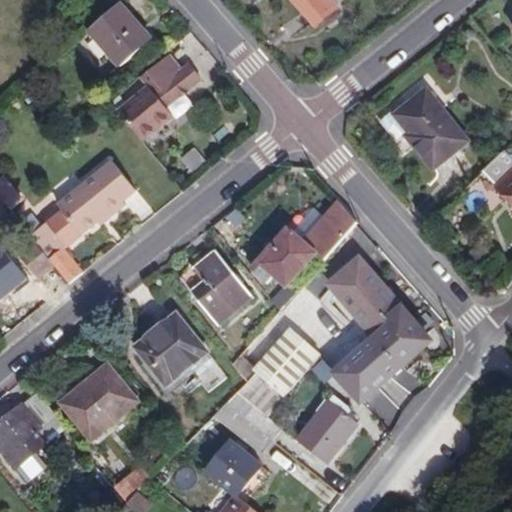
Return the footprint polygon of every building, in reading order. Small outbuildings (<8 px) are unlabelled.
[(294,0),(317,26),(337,7),(330,0),(294,0)] [(122,3),(91,31),(121,66),(153,40),(122,3)] [(152,89),(122,113),(145,142),(175,117),(170,108),(204,80),(192,64),(185,70),(174,56),(145,79),(152,89)] [(415,144),(435,171),(470,142),(430,93),(399,118),(395,115),(385,122),(385,129),(395,142),(403,142),(413,135),(418,141),(415,144)] [(198,149),(181,158),(189,174),(206,165),(198,149)] [(71,285),(85,274),(66,251),(102,223),(111,215),(119,216),(130,207),(127,202),(139,192),(115,162),(61,206),(65,211),(46,228),(34,216),(23,226),(38,243),(55,265),(71,285)] [(511,173),(498,187),(511,201),(511,173)] [(3,179),(0,181),(0,196),(12,211),(22,202),(3,179)] [(290,287),(317,255),(326,261),(358,224),(339,202),(305,244),(292,233),(255,275),(268,287),(278,277),(290,287)] [(40,277),(55,265),(38,243),(22,256),(40,277)] [(245,306),(209,261),(196,271),(207,284),(192,296),(219,329),(245,306)] [(339,376),(366,405),(435,346),(362,263),(334,288),(379,341),(339,376)] [(208,355),(177,319),(137,352),(166,390),(208,355)] [(262,374),(271,384),(311,345),(295,328),(259,370),(262,374)] [(311,345),(271,384),(284,398),(322,357),(311,345)] [(91,389),(66,411),(93,444),(139,407),(107,369),(88,386),(91,389)] [(262,374),(249,387),(257,398),(271,384),(262,374)] [(59,401),(66,411),(91,389),(88,386),(83,381),(59,401)] [(257,398),(249,387),(237,398),(265,419),(284,398),(271,384),(257,398)] [(58,420),(38,395),(22,409),(42,433),(58,420)] [(237,398),(227,408),(249,425),(272,444),(281,433),(265,419),(237,398)] [(360,427),(331,404),(298,444),(327,467),(360,427)] [(22,409),(0,427),(0,448),(28,483),(46,470),(35,456),(45,448),(36,437),(42,433),(22,409)] [(272,444),(249,425),(239,437),(262,456),(272,444)] [(262,469),(232,445),(208,475),(238,499),(262,469)] [(117,495),(128,507),(151,484),(139,471),(117,495)] [(254,511),(238,499),(227,511),(254,511)]
